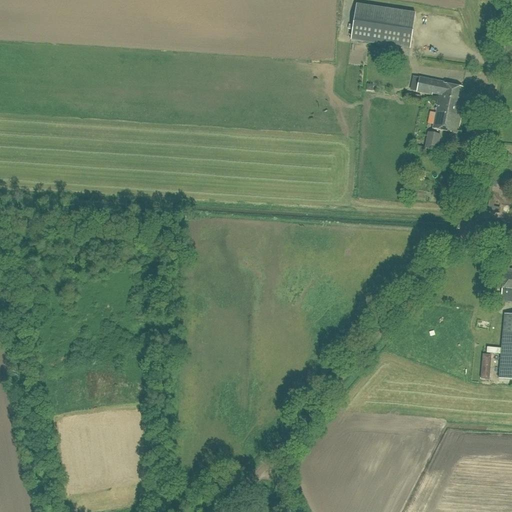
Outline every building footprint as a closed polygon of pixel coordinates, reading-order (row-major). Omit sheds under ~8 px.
[(415,14),(356,5),(351,41),(409,50),(415,14)] [(420,79),(412,77),(409,91),(417,93),(420,79)] [(439,96),(460,100),(463,89),(442,84),(443,83),(420,79),(418,93),(432,96),(433,94),(439,96)] [(458,113),(460,100),(439,96),(437,107),(438,107),(433,130),(457,135),(462,113),(458,113)] [(425,147),(424,150),(436,152),(440,136),(428,133),(425,147)] [(511,271),(503,271),(500,302),(511,302),(511,271)] [(511,315),(504,315),(498,380),(511,381),(511,315)] [(479,327),(489,330),(491,323),(481,320),(479,327)]
